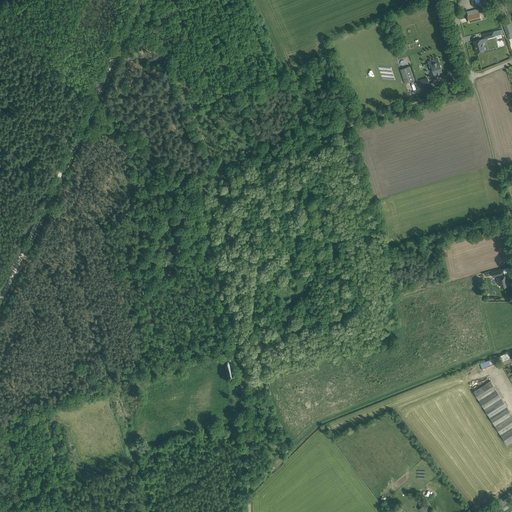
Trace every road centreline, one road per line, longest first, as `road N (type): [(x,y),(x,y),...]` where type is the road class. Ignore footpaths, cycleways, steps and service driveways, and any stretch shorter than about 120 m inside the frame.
road 1 (track): [(95,96),(0,300)]
road 2 (unclassified): [(511,61),(472,77),(451,0)]
